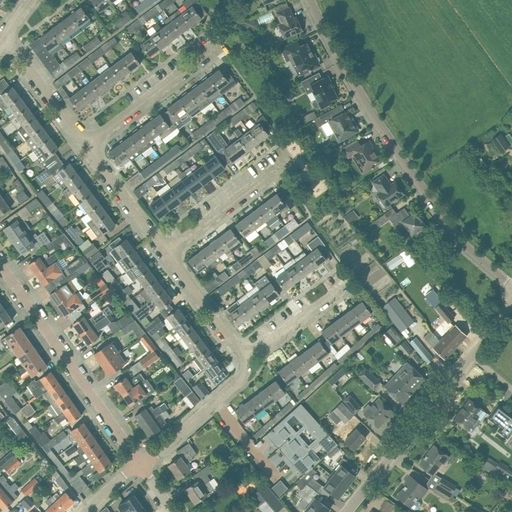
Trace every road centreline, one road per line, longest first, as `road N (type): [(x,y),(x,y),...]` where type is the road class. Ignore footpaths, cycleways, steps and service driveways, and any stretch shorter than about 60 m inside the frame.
road 1 (residential): [(511,289),(430,207),(307,0)]
road 2 (residential): [(139,466),(0,267)]
road 3 (unclassified): [(346,511),(470,358)]
road 4 (residential): [(82,146),(212,47),(202,33)]
road 5 (residential): [(164,254),(294,153)]
road 6 (residential): [(241,357),(344,282),(332,268)]
road 7 (residential): [(164,254),(82,146)]
road 8 (residential): [(82,146),(1,39)]
road 9 (residential): [(241,357),(164,254)]
